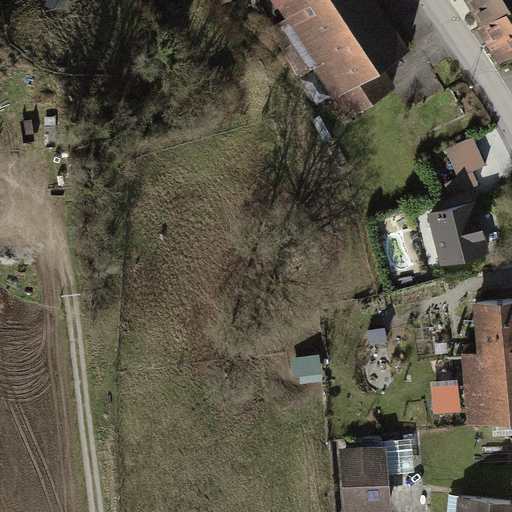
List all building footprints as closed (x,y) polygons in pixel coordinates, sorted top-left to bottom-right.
[(320,62),(337,90),(377,65),(406,47),(376,0),(288,0),(283,4),(294,21),(320,62)] [(511,0),(469,0),(484,23),(511,5),(511,0)] [(511,5),(484,23),(505,55),(511,50),(511,5)] [(320,62),(294,21),(275,33),(301,74),(320,62)] [(391,87),(377,65),(337,90),(351,112),(391,87)] [(447,147),(459,174),(472,168),(486,162),(474,135),(447,147)] [(478,180),(472,168),(459,174),(445,180),(450,192),(478,180)] [(484,247),(473,196),(428,207),(439,257),(484,247)] [(466,350),(467,380),(511,378),(511,298),(477,299),(478,349),(466,350)] [(468,419),(511,417),(511,378),(467,380),(468,419)] [(383,511),(381,446),(339,447),(342,511),(383,511)] [(455,497),(454,511),(507,511),(509,500),(455,497)]
